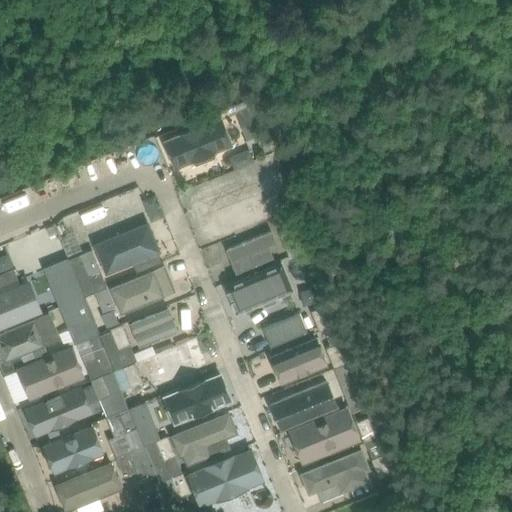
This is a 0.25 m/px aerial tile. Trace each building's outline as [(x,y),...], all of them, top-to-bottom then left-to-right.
[(253,97),(226,108),(230,116),(237,113),(247,137),(267,129),(253,97)] [(224,120),(161,145),(172,173),(234,148),(224,120)] [(289,190),(280,171),(258,181),(274,218),(285,213),(277,195),(289,190)] [(270,221),(260,194),(207,215),(218,242),(270,221)] [(99,247),(110,275),(161,257),(149,228),(99,247)] [(298,251),(291,234),(280,239),(287,256),(298,251)] [(235,279),(276,261),(266,236),(224,253),(235,279)] [(69,259),(68,259),(83,296),(84,296),(109,285),(94,249),(69,259)] [(84,296),(68,258),(58,263),(47,268),(55,287),(62,304),(74,300),(84,296)] [(234,322),(296,296),(283,265),(221,291),(234,322)] [(165,270),(118,288),(128,314),(175,297),(165,270)] [(29,282),(0,294),(0,326),(40,310),(29,282)] [(109,286),(98,291),(105,307),(116,303),(109,286)] [(99,333),(84,296),(74,300),(62,304),(77,342),(99,333)] [(311,310),(319,329),(330,324),(322,305),(311,310)] [(249,357),(308,333),(297,306),(238,330),(249,357)] [(182,337),(172,309),(131,324),(141,352),(182,337)] [(62,341),(52,315),(0,335),(0,353),(5,365),(62,341)] [(124,323),(113,327),(100,333),(114,368),(134,361),(127,344),(121,346),(120,345),(131,341),(124,323)] [(113,369),(99,333),(77,342),(85,361),(92,379),(114,369),(113,369)] [(264,393),(324,371),(312,340),(253,363),(264,393)] [(145,363),(156,389),(210,368),(200,341),(145,363)] [(326,347),(334,367),(344,363),(346,362),(345,358),(338,342),(326,347)] [(80,377),(71,352),(6,375),(15,400),(80,377)] [(136,361),(126,365),(133,383),(143,378),(136,361)] [(114,369),(92,379),(107,415),(128,407),(114,369)] [(282,431),(340,406),(329,379),(270,403),(282,431)] [(353,380),(341,385),(349,404),(361,399),(353,380)] [(161,404),(172,429),(224,406),(213,381),(161,404)] [(84,390),(21,414),(32,442),(95,418),(84,390)] [(130,407),(129,407),(144,445),(160,438),(145,401),(130,407)] [(115,434),(122,452),(133,447),(134,449),(144,445),(130,410),(128,407),(107,415),(114,434),(115,434)] [(173,435),(183,460),(242,437),(232,412),(173,435)] [(354,444),(343,414),(285,436),(296,466),(354,444)] [(355,424),(362,441),(363,442),(366,441),(385,433),(389,431),(386,424),(371,430),(367,419),(355,424)] [(51,480),(106,456),(95,430),(40,453),(51,480)] [(378,479),(380,478),(399,470),(385,433),(366,441),(373,460),(371,461),(378,479)] [(149,457),(163,451),(165,456),(176,452),(169,434),(160,438),(144,445),(149,457)] [(144,445),(134,449),(139,461),(149,457),(144,445)] [(204,506),(270,478),(256,447),(191,475),(204,506)] [(128,451),(116,456),(124,474),(136,469),(128,451)] [(360,453),(297,478),(309,508),(372,483),(360,453)] [(60,511),(81,511),(121,495),(110,467),(52,492),(60,511)] [(185,491),(191,489),(184,472),(154,482),(166,511),(189,511),(193,511),(185,491)] [(400,497),(398,494),(398,492),(389,496),(390,501),(400,497)]
